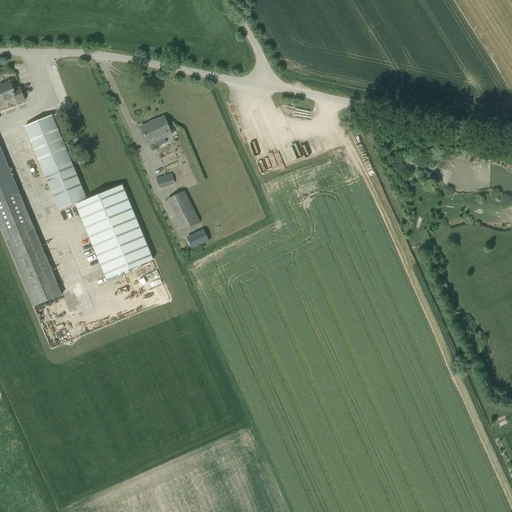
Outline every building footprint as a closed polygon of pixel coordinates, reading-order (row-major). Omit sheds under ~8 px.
[(18,104),(25,101),(20,89),(14,91),(10,83),(0,86),(0,105),(16,99),(18,104)] [(59,211),(75,205),(106,280),(153,260),(123,185),(87,200),(73,167),(52,117),(25,128),(59,211)] [(148,145),(157,141),(159,146),(166,143),(164,138),(171,135),(164,118),(141,128),(148,145)] [(330,135),(318,140),(322,151),(334,146),(330,135)] [(0,226),(7,242),(34,307),(61,296),(34,231),(0,147),(0,226)] [(264,169),(270,167),(268,158),(262,160),(264,169)] [(171,173),(156,178),(160,189),(174,184),(171,173)] [(184,191),(168,199),(176,216),(183,231),(200,223),(184,191)] [(191,248),(209,240),(204,229),(186,237),(191,248)]
